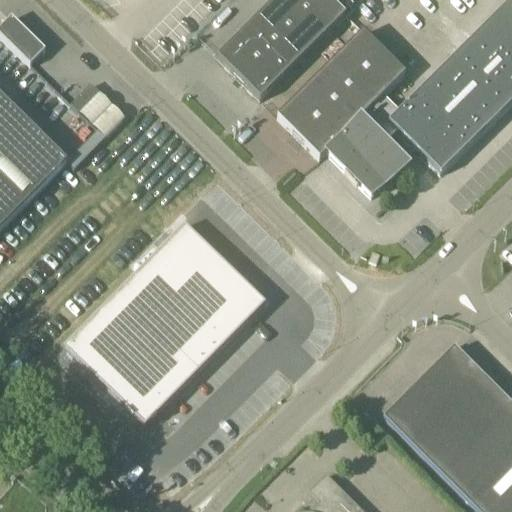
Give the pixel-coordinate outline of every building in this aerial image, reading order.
[(259,105),(345,20),(324,0),(278,0),(216,62),(259,105)] [(398,115),(383,100),(325,157),(326,158),(346,178),(343,180),(355,195),(359,191),(370,202),(380,192),(384,196),(392,187),(388,184),(402,170),(381,150),(395,136),(439,180),(511,107),(511,7),(510,5),(398,115)] [(44,55),(11,22),(0,32),(0,41),(29,71),(44,55)] [(383,100),(404,79),(362,37),(276,122),(318,165),(326,158),(325,157),(383,100)] [(90,89),(70,110),(77,117),(97,97),(90,89)] [(0,234),(66,168),(66,167),(0,102),(0,234)] [(183,230),(62,353),(137,427),(157,414),(160,416),(265,310),(183,230)] [(511,409),(453,350),(395,408),(396,410),(382,424),(470,511),(511,511),(511,411),(510,410),(511,409)] [(356,511),(325,481),(308,498),(322,511),(356,511)]
